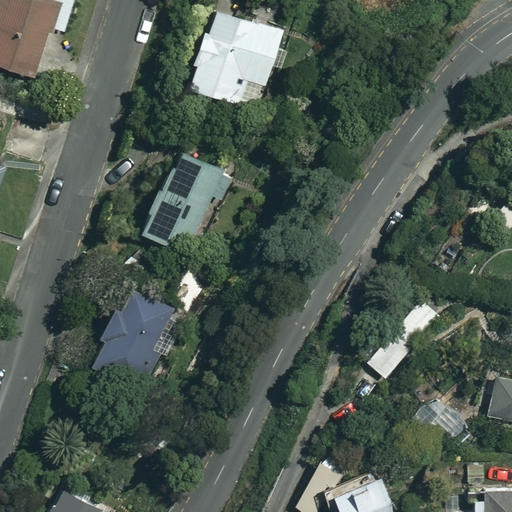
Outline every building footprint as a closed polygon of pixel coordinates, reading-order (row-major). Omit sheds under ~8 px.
[(65,0),(0,0),(0,63),(23,70),(36,23),(58,29),(65,0)] [(278,26),(197,4),(175,85),(237,102),(243,78),(263,83),(278,26)] [(229,174),(164,144),(127,225),(181,250),(207,192),(218,198),(229,174)] [(511,219),(511,197),(504,189),(480,212),(498,232),(511,219)] [(177,312),(118,282),(107,303),(100,299),(83,334),(90,338),(79,361),(139,390),(157,353),(164,357),(174,336),(167,333),(177,312)] [(438,313),(415,294),(360,359),(383,379),(438,313)] [(511,351),(509,370),(487,367),(478,420),(511,425),(511,351)] [(460,419),(438,403),(425,420),(447,436),(460,419)] [(385,511),(373,472),(318,490),(325,511),(385,511)] [(511,511),(511,482),(472,483),(472,495),(463,496),(463,511),(511,511)] [(107,511),(44,483),(30,511),(107,511)]
